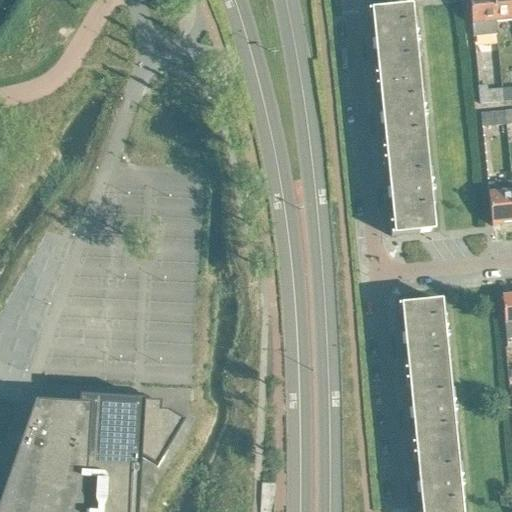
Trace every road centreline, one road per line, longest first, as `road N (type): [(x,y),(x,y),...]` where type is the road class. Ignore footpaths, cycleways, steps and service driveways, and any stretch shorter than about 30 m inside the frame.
road 1 (tertiary): [(241,0),(290,201),(306,511)]
road 2 (tertiary): [(322,511),(316,291),(277,0)]
road 3 (residential): [(377,275),(348,0)]
road 4 (residential): [(400,511),(377,275)]
road 5 (residential): [(511,261),(377,275)]
